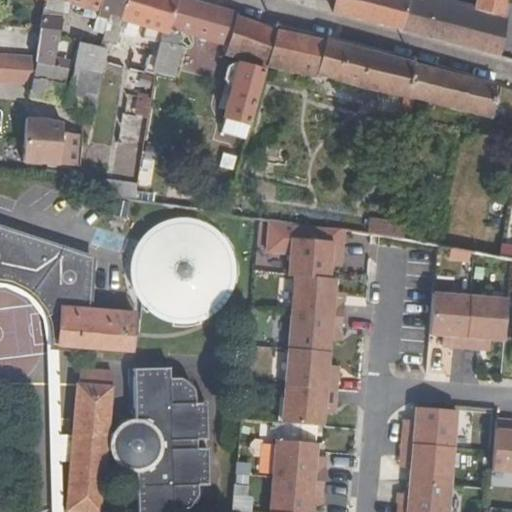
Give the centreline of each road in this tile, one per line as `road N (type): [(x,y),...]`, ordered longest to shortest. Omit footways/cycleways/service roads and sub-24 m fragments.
road 1 (residential): [(234,0),(511,76)]
road 2 (residential): [(393,252),(381,389)]
road 3 (residential): [(511,399),(381,389)]
road 4 (residential): [(381,389),(367,511)]
